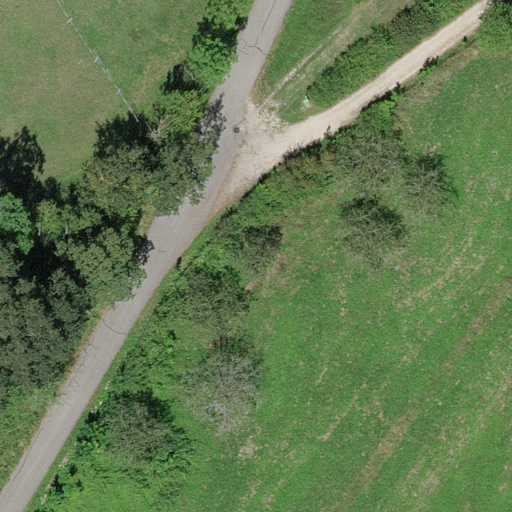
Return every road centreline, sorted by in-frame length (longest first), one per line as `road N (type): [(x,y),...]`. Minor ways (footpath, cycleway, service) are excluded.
road 1 (track): [(496,0),(181,223)]
road 2 (unclassified): [(181,223),(8,511)]
road 3 (unclassified): [(181,223),(273,0)]
